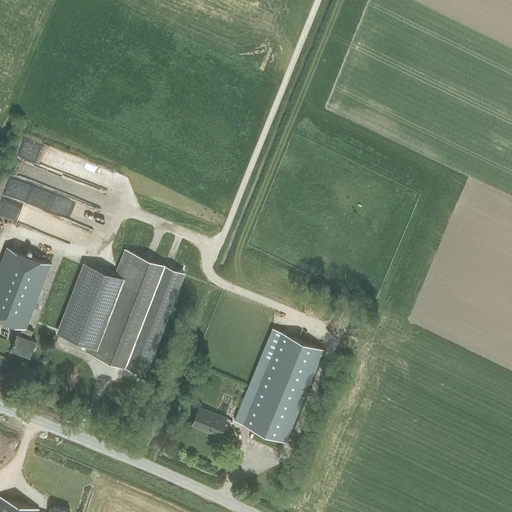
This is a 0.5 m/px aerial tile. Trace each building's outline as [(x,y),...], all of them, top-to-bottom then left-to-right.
[(112,178),(113,170),(98,169),(96,184),(105,185),(106,178),(112,178)] [(51,264),(7,247),(0,264),(0,317),(23,326),(20,334),(18,333),(12,348),(30,355),(36,340),(30,338),(33,331),(26,328),(51,264)] [(86,351),(144,374),(183,272),(125,249),(116,272),(86,260),(59,330),(89,342),(86,351)] [(285,442),(322,349),(272,329),(235,422),(285,442)] [(199,407),(192,425),(220,436),(227,418),(199,407)] [(0,497),(0,511),(69,511),(70,510),(55,505),(53,511),(37,511),(39,510),(0,497)]
